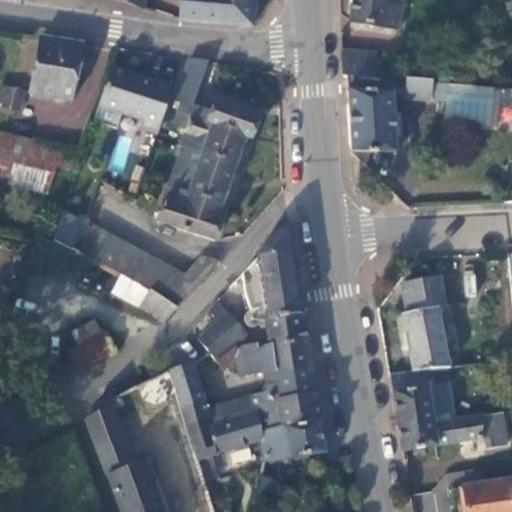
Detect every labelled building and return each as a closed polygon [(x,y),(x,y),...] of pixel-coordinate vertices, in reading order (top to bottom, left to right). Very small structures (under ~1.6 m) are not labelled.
[(112,0),(113,1),(143,14),(144,0),(112,0)] [(253,21),(253,0),(179,0),(179,14),(253,21)] [(386,30),(391,0),(353,0),(350,23),(386,30)] [(357,43),(323,41),(324,65),(330,66),(355,67),(357,43)] [(69,107),(80,50),(38,44),(28,99),(69,107)] [(389,70),(414,72),(415,59),(390,56),(389,70)] [(196,105),(210,61),(211,60),(193,57),(176,103),(182,106),(176,123),(189,128),(182,145),(186,147),(162,212),(159,221),(217,241),(224,220),(218,218),(248,135),(253,137),(262,117),(217,101),(214,111),(196,105)] [(390,89),(423,91),(424,73),(414,72),(389,70),(355,67),(330,66),(330,82),(332,140),(376,141),(374,82),(387,83),(390,89)] [(168,88),(106,68),(93,106),(137,120),(135,128),(153,133),(168,88)] [(468,116),(470,76),(424,73),(423,91),(421,113),(468,116)] [(60,160),(64,146),(0,128),(0,174),(25,181),(31,179),(39,157),(60,160)] [(112,168),(122,171),(130,139),(119,136),(112,168)] [(167,264),(75,216),(60,246),(101,268),(130,282),(159,297),(201,251),(183,246),(167,264)] [(301,316),(293,263),(286,225),(277,230),(269,236),(264,242),(255,258),(241,273),(245,294),(249,311),(265,310),(262,349),(305,342),(301,316)] [(387,297),(425,296),(418,266),(381,274),(387,297)] [(95,281),(122,296),(130,282),(101,268),(95,281)] [(146,312),(159,297),(130,282),(122,296),(146,312)] [(425,297),(425,296),(387,297),(388,303),(384,305),(396,360),(430,356),(419,299),(425,297)] [(244,337),(215,303),(207,311),(217,323),(196,342),(213,363),(231,348),(242,339),(244,337)] [(56,322),(63,334),(85,323),(78,310),(56,322)] [(85,323),(63,334),(50,341),(60,360),(96,342),(85,323)] [(242,339),(231,348),(234,353),(240,348),(244,347),(242,339)] [(309,370),(305,342),(262,349),(250,351),(249,347),(244,347),(240,348),(234,353),(231,348),(213,363),(221,372),(229,367),(231,372),(235,369),(236,376),(240,379),(262,375),(263,378),(309,370)] [(200,404),(189,366),(165,373),(168,382),(178,411),(200,404)] [(318,424),(309,370),(263,378),(265,395),(251,399),(254,415),(257,433),(318,424)] [(153,389),(168,382),(165,373),(149,382),(153,389)] [(415,415),(410,376),(375,381),(384,441),(418,436),(415,415)] [(218,426),(254,415),(251,399),(212,408),(213,410),(218,426)] [(483,403),(415,415),(418,436),(471,427),(472,437),(488,435),(483,403)] [(203,412),(200,404),(178,411),(183,427),(206,421),(208,429),(218,426),(213,410),(203,412)] [(109,408),(84,421),(118,511),(159,511),(141,463),(131,467),(109,408)] [(257,433),(254,415),(218,426),(208,429),(206,421),(183,427),(191,454),(211,449),(213,456),(258,442),(257,433)] [(511,419),(500,422),(504,443),(511,441),(511,419)] [(322,454),(318,424),(257,433),(258,442),(262,464),(322,454)] [(191,454),(194,463),(214,458),(213,456),(211,449),(191,454)] [(499,511),(493,469),(437,477),(442,511),(499,511)] [(274,481),(259,479),(253,501),(269,504),(274,481)]
